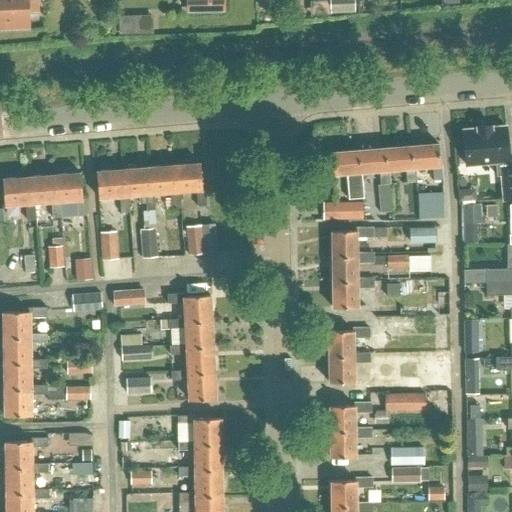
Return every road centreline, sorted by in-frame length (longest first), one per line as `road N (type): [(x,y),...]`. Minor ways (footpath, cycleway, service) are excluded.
road 1 (residential): [(282,511),(274,104)]
road 2 (tertiary): [(0,130),(274,104)]
road 3 (tertiary): [(274,104),(511,85)]
